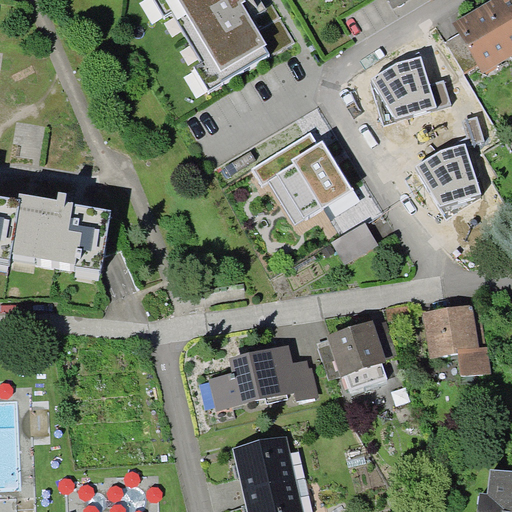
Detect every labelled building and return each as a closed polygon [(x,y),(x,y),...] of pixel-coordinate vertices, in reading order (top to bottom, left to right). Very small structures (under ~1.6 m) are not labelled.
[(399,0),(360,0),(372,19),(400,2),(399,0)] [(476,67),(480,72),(511,51),(511,0),(510,0),(500,7),(473,24),(455,32),(461,41),(445,50),(461,76),(476,67)] [(265,71),(290,56),(267,18),(212,51),(260,131),(291,113),(265,71)] [(463,109),(450,117),(414,58),(415,58),(414,56),(405,62),(403,59),(400,61),(401,64),(367,85),(416,166),(450,145),(452,148),(477,132),(463,109)] [(347,193),(316,143),(295,155),(286,139),(258,156),(298,223),(347,193)] [(499,239),(511,231),(511,222),(475,160),(458,171),(499,239)] [(0,261),(7,262),(6,268),(7,268),(8,262),(9,263),(10,257),(34,261),(33,267),(72,273),(73,267),(98,271),(97,277),(98,278),(108,220),(68,213),(69,207),(70,200),(57,198),(55,211),(17,205),(16,211),(0,208),(0,261)] [(342,265),(373,248),(361,227),(330,245),(342,265)] [(487,376),(476,309),(423,318),(430,361),(455,357),(460,387),(472,385),(471,378),(487,376)] [(326,384),(380,366),(367,329),(328,342),(329,346),(315,350),(326,384)] [(294,404),(313,399),(308,375),(304,376),(302,366),(288,370),(285,359),(284,359),(283,354),(271,356),(272,362),(262,364),(261,361),(259,360),(256,359),(254,359),(251,360),(250,362),(249,367),(233,371),(235,378),(227,380),(228,385),(223,386),(228,409),(292,394),(294,404)] [(238,481),(241,481),(247,508),(244,509),(241,510),(241,511),(309,511),(296,454),(284,457),(281,443),(234,454),(238,469),(232,471),(234,482),(238,481)] [(511,511),(511,486),(511,487),(511,486),(511,478),(488,476),(483,510),(486,510),(486,511),(511,511)]
